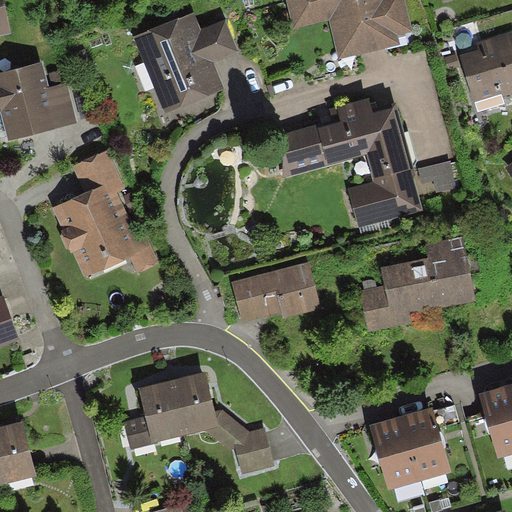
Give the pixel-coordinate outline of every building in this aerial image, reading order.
[(0,0),(0,38),(12,36),(4,0),(0,0)] [(286,0),(294,30),(330,22),(339,63),(399,49),(397,41),(414,37),(405,0),(286,0)] [(201,34),(194,15),(134,40),(165,116),(225,91),(214,64),(239,54),(227,23),(201,34)] [(460,61),(473,107),(511,96),(511,33),(477,43),(481,55),(460,61)] [(42,67),(0,77),(0,112),(9,146),(77,128),(67,87),(49,92),(42,67)] [(316,126),(283,135),(284,179),(368,156),(375,182),(345,190),(357,231),(426,213),(394,107),(373,112),(369,98),(329,108),(333,124),(316,129),(316,126)] [(107,153),(72,169),(85,196),(52,211),(86,283),(130,262),(137,277),(159,267),(145,237),(135,242),(114,197),(125,192),(107,153)] [(511,157),(501,165),(511,182),(511,157)] [(435,191),(456,188),(451,161),(418,169),(421,183),(432,181),(435,191)] [(359,290),(367,333),(413,324),(410,311),(473,300),(462,240),(428,246),(431,260),(381,269),(384,285),(359,290)] [(308,265),(232,285),(242,323),(284,313),(286,322),(320,313),(308,265)] [(0,348),(18,342),(2,297),(0,297),(0,348)] [(146,412),(125,417),(132,446),(157,441),(156,436),(203,425),(237,449),(241,469),(272,462),(264,426),(251,429),(222,408),(218,413),(206,364),(138,381),(146,412)] [(500,451),(511,447),(511,377),(511,375),(481,384),(500,451)] [(431,398),(399,408),(419,473),(450,464),(431,398)] [(390,482),(419,473),(399,408),(370,417),(390,482)] [(0,421),(0,463),(3,477),(36,469),(22,416),(0,421)] [(182,511),(180,501),(153,508),(153,511),(182,511)]
